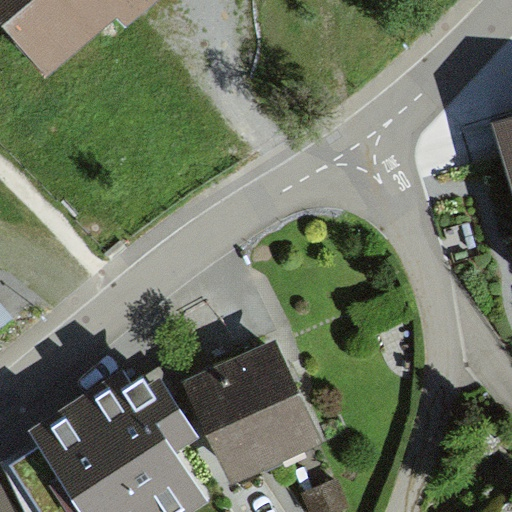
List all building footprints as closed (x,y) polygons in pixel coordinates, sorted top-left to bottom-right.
[(0,0),(0,27),(48,84),(115,27),(122,36),(164,0),(0,0)] [(511,124),(484,133),(511,222),(511,124)] [(0,291),(0,328),(18,311),(0,291)] [(298,383),(279,342),(192,380),(235,477),(323,438),(298,383)] [(144,392),(129,369),(36,430),(45,444),(16,463),(48,511),(185,511),(210,496),(177,446),(198,432),(163,380),(144,392)] [(0,511),(14,511),(0,488),(0,511)]
